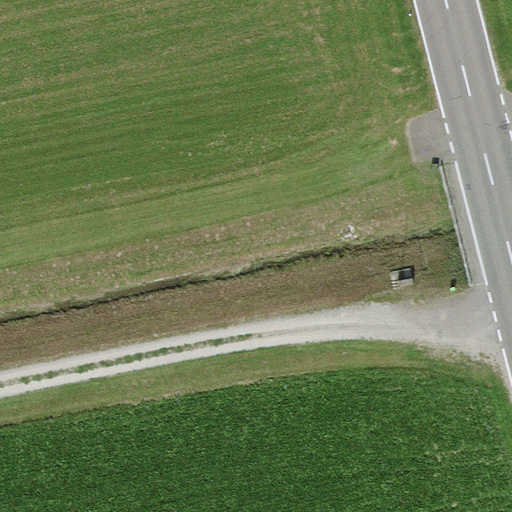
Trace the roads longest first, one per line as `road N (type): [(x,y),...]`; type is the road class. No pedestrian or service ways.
road 1 (track): [(511,317),(304,326),(0,387)]
road 2 (secondary): [(511,263),(445,0)]
